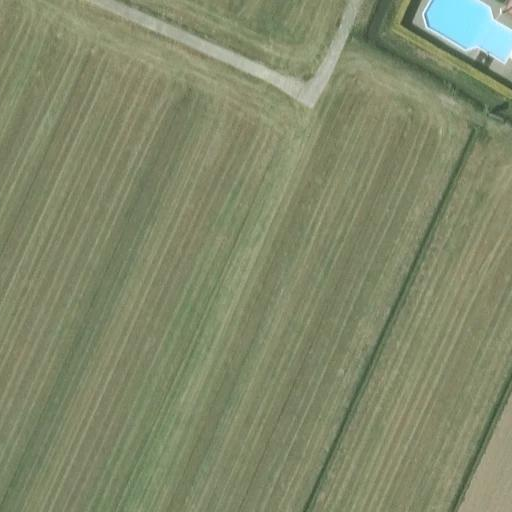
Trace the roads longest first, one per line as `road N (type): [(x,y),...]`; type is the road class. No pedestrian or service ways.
road 1 (track): [(126,511),(313,84)]
road 2 (track): [(128,0),(321,88),(359,0)]
